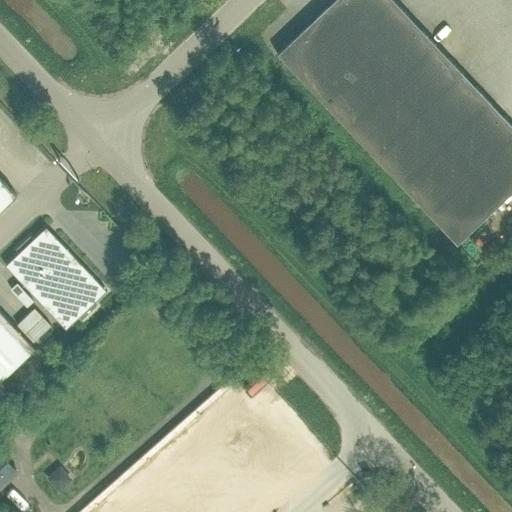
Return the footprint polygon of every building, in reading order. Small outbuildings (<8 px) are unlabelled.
[(305,83),(371,20),(351,0),(333,0),(277,54),(305,83)] [(394,0),(392,0),(371,20),(305,83),(336,116),(424,32),(394,0)] [(351,0),(371,20),(392,0),(351,0)] [(366,148),(455,64),(424,32),(336,116),(366,148)] [(396,180),(485,96),(455,64),(366,148),(396,180)] [(426,212),(511,131),(511,124),(485,96),(396,180),(426,212)] [(457,244),(511,192),(511,131),(426,212),(457,244)] [(0,210),(17,195),(0,177),(0,210)] [(94,303),(107,291),(46,227),(33,239),(30,236),(16,250),(19,253),(6,265),(66,329),(79,317),(82,319),(96,306),(94,303)] [(0,311),(0,381),(35,348),(0,311)] [(0,488),(19,471),(0,449),(0,488)] [(72,479),(61,466),(47,478),(58,491),(72,479)]
